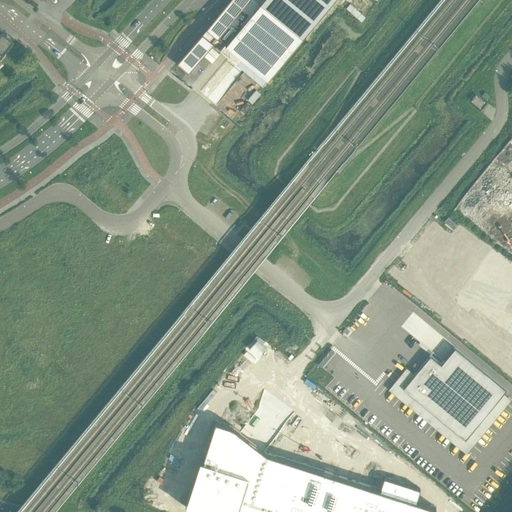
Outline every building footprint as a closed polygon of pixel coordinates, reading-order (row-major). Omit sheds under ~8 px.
[(223,42),(267,78),(302,36),(258,0),(228,0),(176,64),(177,63),(187,72),(187,73),(213,42),(220,39),(223,42)] [(258,0),(302,36),(332,0),(258,0)] [(0,61),(0,60),(0,53),(12,37),(0,27),(0,61)] [(483,102),(474,96),(470,101),(478,108),(483,102)] [(511,265),(477,240),(445,283),(454,290),(451,295),(468,308),(472,303),(511,332),(511,265)] [(430,354),(402,388),(465,439),(506,389),(454,346),(442,361),(441,363),(430,354)] [(200,459),(185,507),(201,511),(434,511),(436,507),(416,500),(420,488),(384,476),(380,488),(264,451),(240,432),(233,426),(215,420),(202,459),(200,459)]
